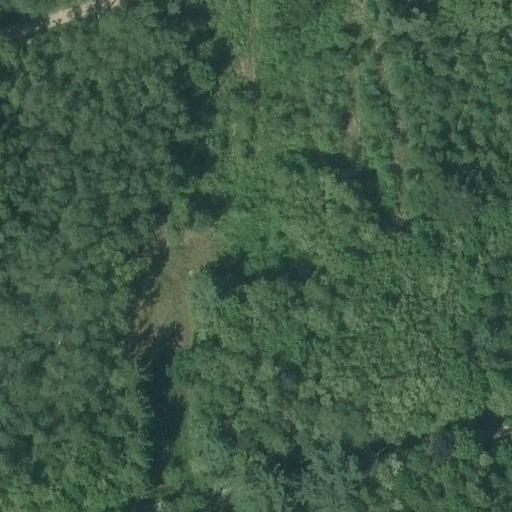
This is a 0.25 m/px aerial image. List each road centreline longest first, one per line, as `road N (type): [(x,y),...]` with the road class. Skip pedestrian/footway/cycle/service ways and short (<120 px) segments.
road 1 (track): [(511,425),(216,493)]
road 2 (track): [(0,38),(116,0)]
